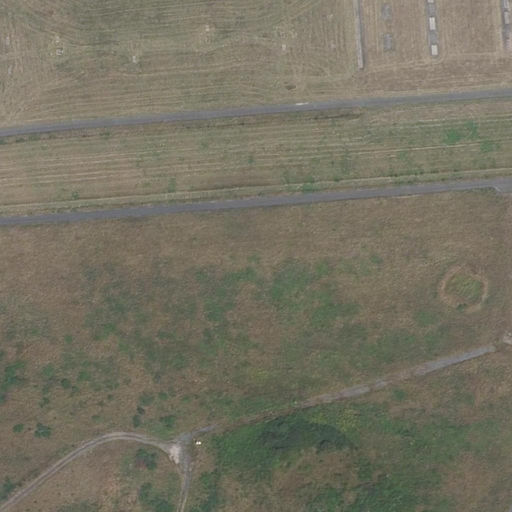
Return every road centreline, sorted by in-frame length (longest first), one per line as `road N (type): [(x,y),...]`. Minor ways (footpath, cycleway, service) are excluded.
road 1 (track): [(156,442),(501,345)]
road 2 (track): [(0,510),(86,439),(117,429),(183,455)]
